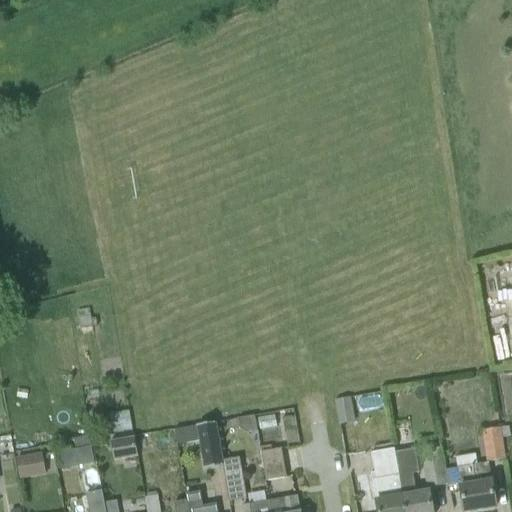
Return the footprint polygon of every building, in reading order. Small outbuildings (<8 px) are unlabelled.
[(89,310),(78,311),(79,329),(97,327),(96,319),(90,320),(89,310)] [(348,396),(335,399),(340,423),(353,420),(348,396)] [(492,402),(480,404),(482,416),(495,414),(492,402)] [(130,419),(110,423),(113,435),(132,430),(130,419)] [(197,426),(174,430),(177,445),(200,441),(205,470),(223,466),(222,461),(215,423),(197,426)] [(481,431),(486,463),(506,459),(500,428),(481,431)] [(110,442),(114,461),(137,457),(134,438),(110,442)] [(61,468),(92,464),(89,445),(58,449),(61,468)] [(260,448),(266,481),(286,478),(281,450),(272,451),(271,446),(260,448)] [(421,452),(420,452),(427,488),(447,484),(440,448),(421,452)] [(371,474),(378,511),(405,511),(401,492),(399,476),(395,457),(395,454),(394,450),(371,454),(375,473),(371,474)] [(401,492),(405,511),(432,511),(429,492),(416,494),(412,474),(419,473),(415,450),(395,454),(395,457),(399,476),(401,492)] [(42,453),(17,457),(20,479),(23,479),(33,477),(32,472),(45,470),(42,453)] [(240,458),(222,461),(223,466),(229,502),(247,499),(240,458)] [(460,487),(464,511),(467,511),(496,507),(492,482),(490,482),(487,463),(457,468),(460,487)] [(106,511),(105,504),(102,491),(86,494),(89,511),(106,511)] [(187,502),(189,511),(218,511),(217,504),(203,507),(200,492),(186,494),(187,502)] [(159,511),(157,496),(144,498),(146,511),(159,511)] [(270,511),(299,511),(297,496),(283,499),(269,501),(270,511)] [(105,504),(106,511),(118,511),(117,501),(105,504)] [(242,506),(243,511),(270,511),(269,501),(242,506)] [(189,511),(187,502),(175,504),(176,511),(189,511)]
